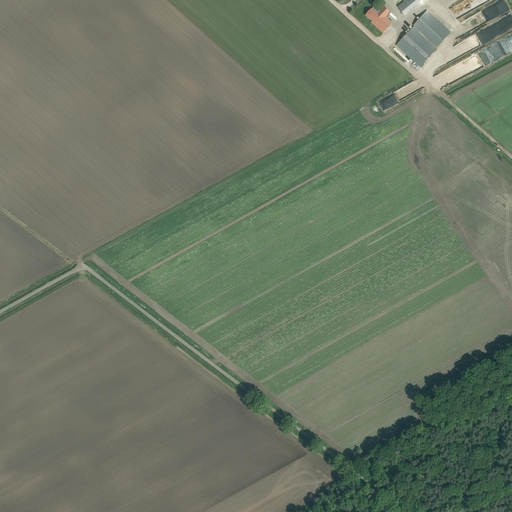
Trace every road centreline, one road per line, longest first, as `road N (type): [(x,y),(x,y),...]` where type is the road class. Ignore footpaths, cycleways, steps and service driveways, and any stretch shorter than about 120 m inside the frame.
road 1 (track): [(410,511),(86,268),(0,312)]
road 2 (unclassified): [(331,0),(511,159)]
